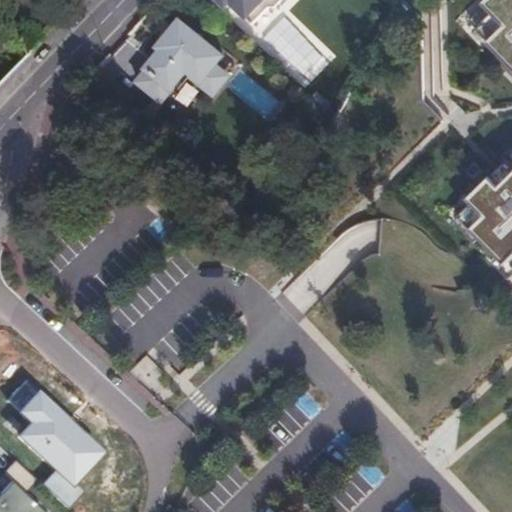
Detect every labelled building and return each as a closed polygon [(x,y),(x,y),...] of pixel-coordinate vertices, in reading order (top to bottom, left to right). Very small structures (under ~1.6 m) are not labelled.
[(234,0),(252,14),(265,0),(224,0),(230,5),(234,0)] [(511,0),(486,0),(466,20),(511,68),(511,0)] [(183,21),(163,46),(166,49),(138,83),(162,102),(190,68),(215,89),(227,74),(217,65),(225,55),(183,21)] [(242,71),(228,87),(270,123),(284,106),(242,71)] [(505,163),(455,213),(511,271),(511,166),(510,169),(505,163)] [(101,333),(152,384),(162,374),(111,323),(101,333)] [(0,511),(38,511),(8,483),(0,491),(0,511)]
